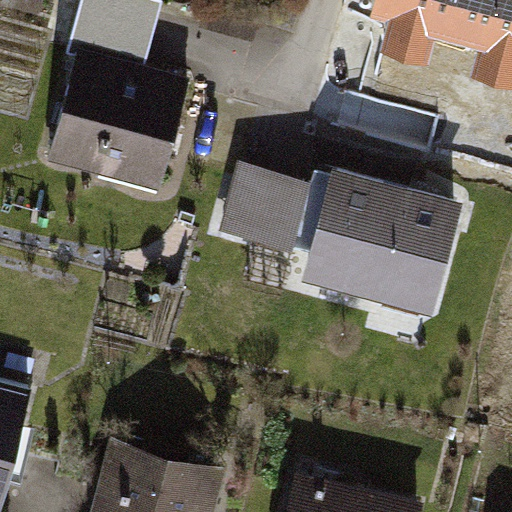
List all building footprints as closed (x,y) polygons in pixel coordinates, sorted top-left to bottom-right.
[(511,0),(379,0),(379,1),(511,36),(511,0)] [(190,76),(83,47),(54,153),(160,182),(190,76)] [(455,202),(339,171),(335,186),(245,161),(226,228),(317,253),(312,270),(428,302),(455,202)] [(0,379),(0,490),(28,387),(0,379)] [(116,440),(96,511),(206,511),(219,467),(116,440)] [(302,472),(291,511),(416,511),(420,502),(302,472)]
